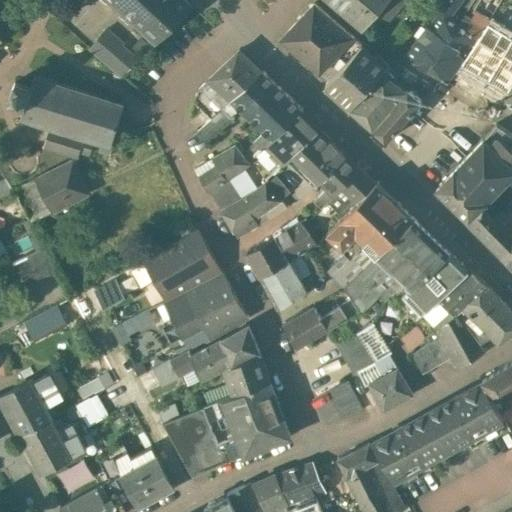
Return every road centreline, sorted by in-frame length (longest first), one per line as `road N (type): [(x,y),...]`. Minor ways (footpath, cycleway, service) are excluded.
road 1 (residential): [(306,441),(282,348),(181,130),(190,70),(235,18)]
road 2 (residential): [(235,18),(511,284)]
road 3 (residential): [(306,441),(355,432),(511,346)]
road 4 (residential): [(159,511),(306,441)]
